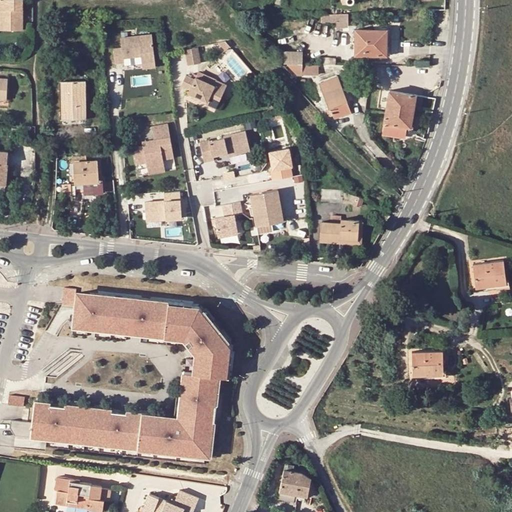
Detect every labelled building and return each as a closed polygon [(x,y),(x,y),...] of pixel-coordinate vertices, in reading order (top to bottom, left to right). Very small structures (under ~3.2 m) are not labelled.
[(0,0),(0,9),(0,10),(0,30),(22,30),(22,0),(0,0)] [(338,26),(352,25),(352,12),(337,13),(338,26)] [(382,30),(355,30),(355,55),(386,55),(386,44),(381,44),(382,30)] [(121,36),(122,46),(114,47),(115,62),(124,61),(124,56),(141,54),(142,62),(142,63),(155,62),(152,33),(121,36)] [(198,48),(185,51),(189,66),(201,63),(198,48)] [(141,54),(124,56),(124,61),(124,64),(142,62),(141,54)] [(315,74),(316,66),(302,66),(302,74),(315,74)] [(262,85),(251,72),(248,75),(253,81),(252,82),(258,88),(262,85)] [(195,79),(186,75),(182,85),(190,89),(189,93),(207,101),(205,104),(216,109),(227,85),(216,80),(214,85),(196,77),(195,79)] [(327,104),(335,118),(351,111),(337,75),(319,82),(328,103),(327,104)] [(86,119),(85,81),(60,81),(61,119),(86,119)] [(390,91),(383,134),(405,137),(407,127),(418,129),(424,96),(390,91)] [(144,146),(134,148),(136,164),(146,162),(148,168),(164,165),(163,159),(175,157),(169,125),(153,127),(155,140),(147,141),(148,145),(144,146)] [(228,137),(228,139),(214,142),(213,140),(204,142),(207,162),(217,159),(216,155),(230,153),(231,157),(253,153),(251,139),(249,132),(228,137)] [(251,139),(253,153),(259,151),(256,138),(251,139)] [(289,149),(269,153),(274,179),(292,175),(290,168),(293,168),(289,149)] [(0,180),(6,181),(8,152),(0,151),(0,180)] [(71,162),(72,170),(74,170),(75,184),(84,183),(84,194),(102,193),(101,182),(99,182),(97,161),(71,162)] [(166,172),(164,165),(148,168),(149,175),(166,172)] [(277,223),(285,223),(281,190),(254,194),(258,226),(277,223)] [(164,201),(144,203),(146,224),(182,221),(180,193),(163,194),(164,201)] [(354,205),(360,207),(363,199),(351,195),(349,201),(354,203),(354,205)] [(239,202),(222,205),(224,217),(213,219),(214,225),(217,237),(237,233),(234,215),(241,213),(239,202)] [(341,239),(357,240),(358,221),(341,220),(341,224),(321,222),(320,241),(341,242),(341,239)] [(361,244),(363,221),(358,221),(357,240),(341,239),(341,242),(361,244)] [(277,223),(258,226),(258,233),(278,231),(277,223)] [(498,283),(506,282),(504,260),(473,264),(476,288),(498,285),(498,283)] [(77,289),(64,287),(62,304),(75,306),(77,293),(77,289)] [(89,324),(179,334),(187,335),(190,338),(186,342),(195,351),(199,347),(202,350),(202,354),(201,358),(199,373),(193,372),(185,371),(178,425),(166,424),(166,418),(158,417),(159,415),(126,411),(126,413),(113,411),(113,409),(97,408),(96,410),(81,408),(81,406),(65,404),(65,406),(51,404),(51,402),(35,401),(33,422),(11,420),(10,427),(15,435),(31,437),(47,438),(206,457),(210,421),(217,422),(219,405),(212,405),(215,375),(222,376),(230,377),(234,341),(206,306),(100,293),(100,295),(77,293),(75,306),(75,311),(73,327),(88,329),(89,324)] [(179,334),(89,324),(88,329),(178,339),(179,334)] [(444,372),(443,350),(412,351),(412,375),(435,375),(435,372),(444,372)] [(193,372),(199,373),(201,358),(202,354),(195,357),(193,372)] [(222,376),(215,375),(212,405),(219,405),(222,376)] [(26,397),(9,395),(8,404),(25,406),(26,397)] [(217,422),(210,421),(206,457),(213,457),(217,422)] [(294,499),(296,492),(307,495),(321,498),(311,479),(310,478),(301,473),(292,471),(293,465),(288,464),(287,470),(283,469),(279,489),(278,496),(294,499)] [(101,488),(91,486),(92,483),(80,481),(80,479),(70,478),(57,476),(56,489),(68,491),(67,497),(77,498),(77,502),(88,504),(88,507),(103,509),(104,499),(110,499),(112,489),(101,488)] [(192,511),(198,497),(179,489),(173,503),(149,493),(141,511),(192,511)] [(67,497),(67,504),(88,507),(88,504),(77,502),(77,498),(67,497)]
